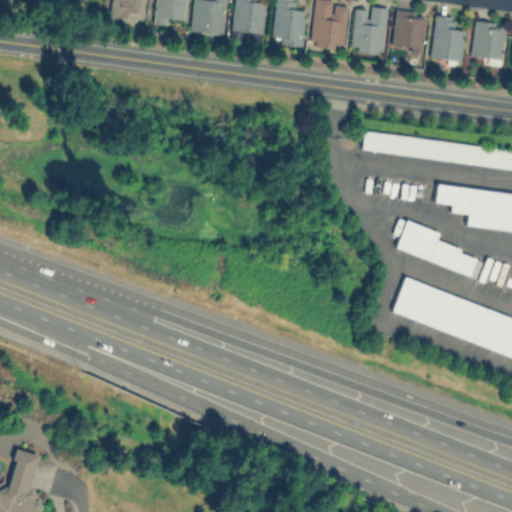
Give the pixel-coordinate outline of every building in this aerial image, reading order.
[(108,0),(107,17),(140,20),(142,0),(108,0)] [(166,17),(182,18),(183,0),(154,0),(152,21),(166,23),(166,17)] [(223,0),(190,0),(187,30),(219,34),(223,0)] [(259,41),(263,1),(253,1),(253,0),(231,0),(228,37),(259,41)] [(292,0),(272,0),(267,41),(297,45),(302,8),(292,6),(292,0)] [(345,1),(338,0),(310,0),(306,43),(339,47),(345,1)] [(352,3),(347,49),(378,52),(383,7),(352,3)] [(388,47),(418,50),(422,10),(392,8),(388,47)] [(457,59),(461,28),(451,27),(453,16),(432,13),(427,56),(457,59)] [(472,18),(467,55),(497,59),(502,22),(472,18)] [(511,167),(359,146),(361,128),(511,149),(511,167)] [(434,182),(511,192),(511,229),(464,223),(465,212),(447,209),(448,202),(431,200),(434,182)] [(393,245),(404,218),(437,231),(434,238),(458,248),(457,251),(473,257),(467,275),(393,245)] [(511,356),(388,309),(401,275),(511,318),(511,356)] [(6,481),(0,480),(0,506),(13,509),(12,511),(34,511),(39,490),(27,488),(34,452),(12,447),(6,481)]
